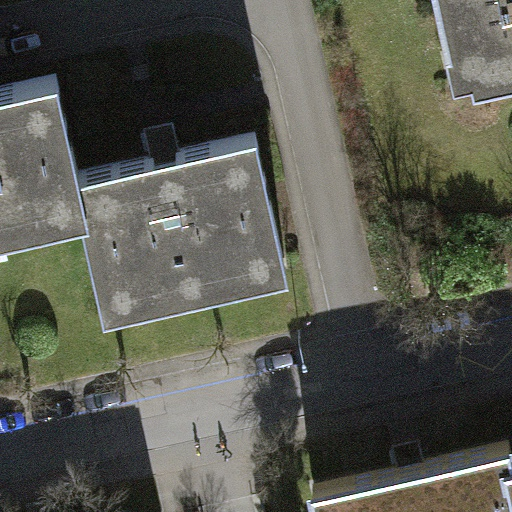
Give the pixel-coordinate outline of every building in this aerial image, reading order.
[(511,0),(447,0),(468,88),(485,84),(488,96),(511,90),(511,0)] [(0,254),(102,230),(91,183),(68,88),(0,103),(0,254)] [(91,183),(102,230),(120,328),(304,284),(270,140),(91,183)] [(511,511),(511,509),(501,456),(500,443),(308,483),(313,511),(511,511)] [(511,453),(501,456),(511,509),(511,453)]
